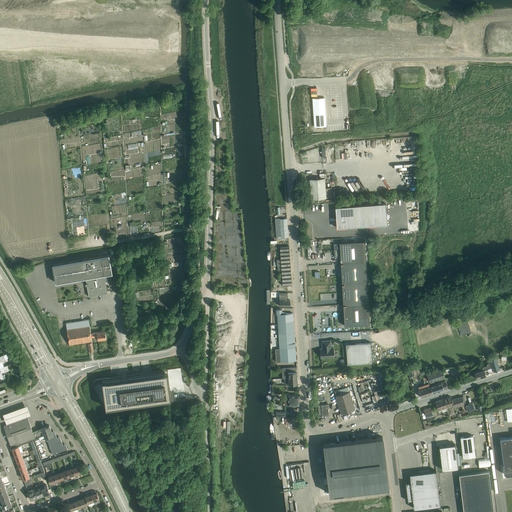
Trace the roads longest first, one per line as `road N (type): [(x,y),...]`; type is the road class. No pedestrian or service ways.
road 1 (unclassified): [(386,413),(324,433),(307,423),(277,0)]
road 2 (primary): [(43,36),(511,45)]
road 3 (unclassified): [(206,290),(211,110),(204,0)]
road 4 (primary): [(130,511),(63,384)]
road 5 (primary): [(54,388),(122,511)]
road 6 (unclassified): [(511,371),(386,413)]
road 7 (track): [(341,80),(368,62),(455,54),(454,44)]
road 8 (primary): [(60,377),(0,271)]
